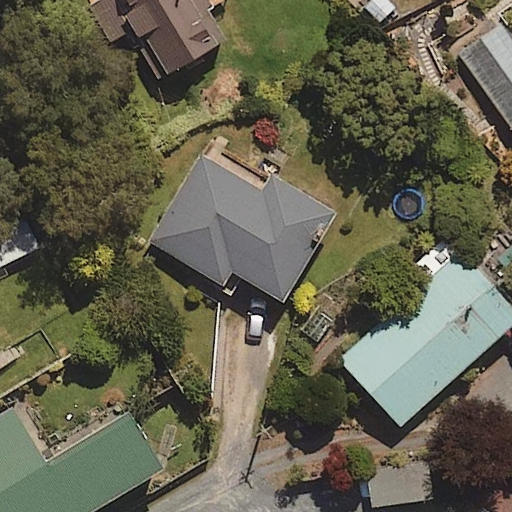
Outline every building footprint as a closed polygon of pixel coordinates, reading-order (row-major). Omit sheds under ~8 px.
[(86,0),(111,39),(121,32),(133,51),(140,46),(158,74),(224,33),(206,5),(213,0),(86,0)] [(511,32),(502,19),(459,50),(511,124),(511,32)] [(266,187),(204,148),(150,236),(220,280),(229,265),(281,297),(337,208),(277,170),(266,187)] [(402,422),(511,318),(511,301),(446,232),(424,253),(436,266),(341,357),(402,422)] [(81,511),(164,462),(119,387),(95,402),(107,422),(50,457),(18,404),(0,414),(0,511),(81,511)] [(433,496),(430,463),(368,469),(371,502),(433,496)] [(496,511),(481,502),(474,511),(496,511)]
